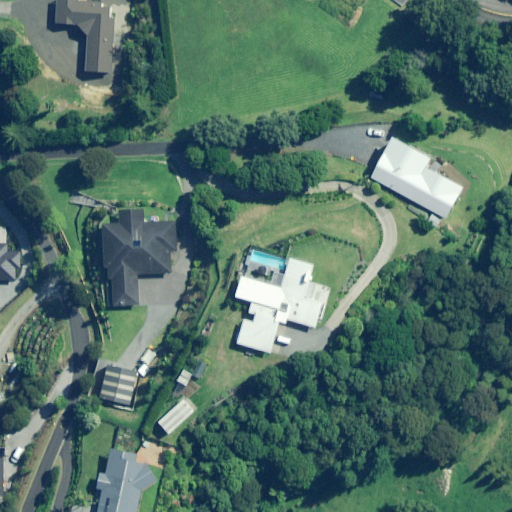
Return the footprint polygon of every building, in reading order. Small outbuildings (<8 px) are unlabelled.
[(115,16),(111,15),(112,7),(104,7),(104,1),(77,0),(54,0),(53,23),(79,24),(87,33),(85,70),(112,72),(115,16)] [(443,165),(394,138),(372,177),(447,219),(464,188),(438,174),(443,165)] [(177,223),(145,223),(145,210),(120,210),(120,225),(103,225),(103,280),(113,280),(113,305),(139,305),(139,274),(171,274),(171,252),(177,252),(177,223)] [(0,244),(0,279),(14,281),(15,269),(19,269),(20,252),(6,252),(7,244),(0,244)] [(279,325),(281,320),(309,329),(316,304),(307,301),(311,286),(304,284),(309,266),(283,259),(274,289),(234,277),(228,297),(246,303),(243,314),(248,316),(246,323),(236,320),(229,344),(264,354),(273,323),(279,325)] [(128,407),(140,373),(109,363),(97,396),(128,407)] [(180,384),(186,372),(176,367),(170,379),(180,384)] [(159,435),(184,413),(174,401),(148,423),(159,435)] [(126,511),(130,496),(148,482),(134,464),(133,466),(125,464),(127,456),(100,450),(94,477),(89,476),(83,506),(88,507),(87,511),(126,511)]
